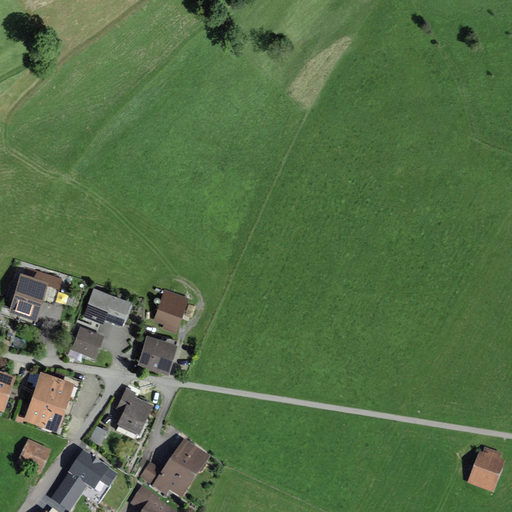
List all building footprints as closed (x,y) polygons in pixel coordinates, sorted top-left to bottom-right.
[(397,147),(414,163),(433,140),(416,125),(397,147)] [(10,299),(14,300),(12,307),(17,309),(15,318),(31,323),(38,298),(54,303),(58,289),(21,277),(16,292),(13,291),(10,299)] [(166,291),(156,319),(167,323),(165,328),(173,331),(185,298),(166,291)] [(82,321),(98,326),(100,320),(103,320),(104,315),(119,320),(126,303),(95,292),(87,315),(84,314),(82,321)] [(99,336),(94,334),(98,326),(82,321),(79,328),(82,329),(75,347),(92,354),(99,336)] [(144,346),(139,360),(165,368),(174,340),(155,334),(154,337),(150,336),(147,347),(144,346)] [(56,371),(53,378),(69,383),(72,376),(56,371)] [(0,373),(0,389),(2,390),(4,385),(7,386),(10,377),(0,373)] [(64,398),(69,383),(53,378),(42,374),(38,389),(64,398)] [(64,438),(83,380),(72,376),(69,383),(64,398),(59,412),(54,427),(52,434),(64,438)] [(146,415),(150,405),(132,397),(134,392),(126,388),(120,401),(128,404),(116,430),(134,438),(145,414),(146,415)] [(38,389),(33,403),(59,412),(64,398),(38,389)] [(28,418),(40,422),(54,427),(59,412),(33,403),(28,418)] [(52,434),(54,427),(40,422),(38,429),(52,434)] [(90,440),(101,446),(108,431),(97,426),(90,440)] [(38,470),(46,453),(29,444),(21,462),(38,470)] [(185,446),(172,464),(191,477),(204,458),(185,446)] [(491,489),(501,464),(498,462),(501,455),(487,450),(485,457),(480,455),(470,481),(491,489)] [(109,486),(116,476),(84,454),(71,473),(74,475),(55,501),(69,511),(87,484),(93,488),(99,480),(109,486)] [(157,487),(161,481),(163,477),(162,476),(164,473),(150,463),(141,476),(157,487)] [(163,477),(161,481),(180,493),(191,477),(172,464),(163,477)] [(147,511),(146,511),(168,511),(154,502),(156,498),(142,489),(134,502),(147,511)]
